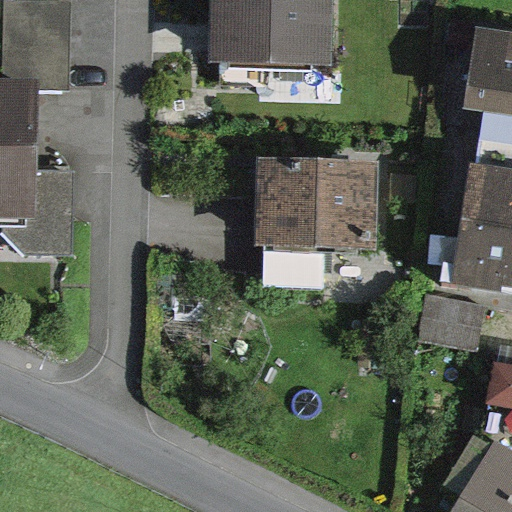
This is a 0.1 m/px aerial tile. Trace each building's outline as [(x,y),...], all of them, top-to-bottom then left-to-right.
[(346,0),(225,0),(225,68),(346,69),(346,0)] [(511,35),(476,30),(464,106),(511,113),(511,35)] [(56,90),(0,88),(0,226),(19,227),(18,257),(79,259),(80,182),(54,181),(56,90)] [(386,163),(268,161),(266,248),(384,250),(386,163)] [(511,169),(491,167),(474,280),(511,285),(511,169)] [(482,349),(490,309),(435,298),(427,338),(482,349)] [(511,511),(511,471),(495,462),(465,511),(511,511)]
